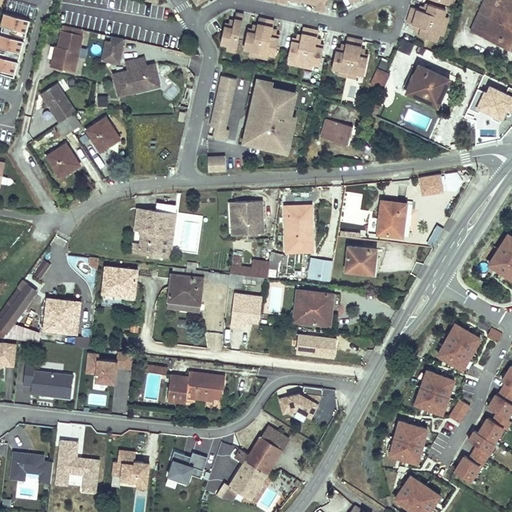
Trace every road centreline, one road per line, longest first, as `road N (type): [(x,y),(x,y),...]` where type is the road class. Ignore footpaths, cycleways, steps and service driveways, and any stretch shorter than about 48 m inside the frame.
road 1 (residential): [(0,213),(64,221),(126,186),(288,177),(491,152),(511,163)]
road 2 (residential): [(365,395),(334,382),(283,380),(242,421),(208,432),(52,416),(0,419)]
road 3 (residential): [(511,322),(441,455)]
road 4 (secondary): [(511,163),(432,278)]
road 5 (secondary): [(365,395),(293,511)]
road 6 (secondary): [(432,278),(365,395)]
